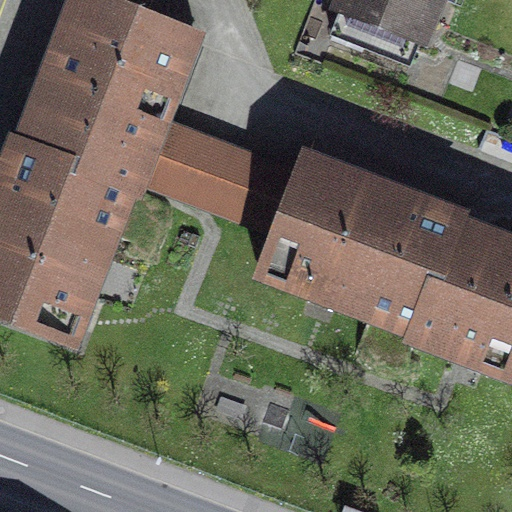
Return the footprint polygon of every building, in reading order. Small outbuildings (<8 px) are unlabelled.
[(77,0),(21,147),(135,190),(139,192),(143,182),(164,127),(197,41),(90,0),(77,0)] [(350,0),(336,39),(413,68),(438,0),(350,0)] [(164,127),(143,182),(280,235),(301,180),(164,127)] [(135,190),(21,147),(15,145),(0,183),(0,317),(75,346),(135,190)] [(416,337),(460,226),(463,219),(308,161),(301,180),(280,235),(263,280),(416,337)] [(511,245),(460,226),(416,337),(414,344),(511,380),(511,245)]
